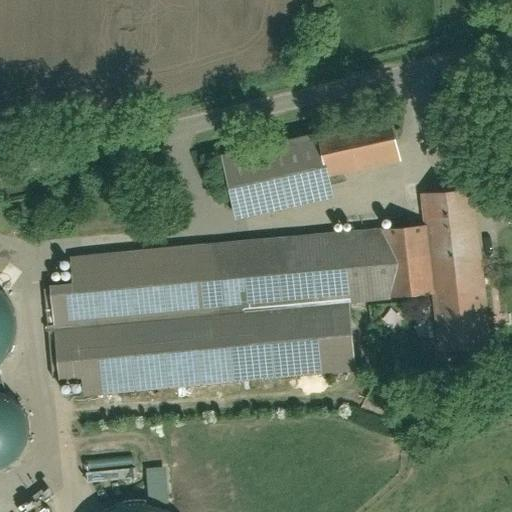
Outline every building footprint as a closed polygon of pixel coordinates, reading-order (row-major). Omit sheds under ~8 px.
[(391,110),(221,148),(237,220),(337,198),(332,178),(403,163),(391,110)] [(77,283),(53,285),(62,380),(87,378),(89,396),(358,370),(351,304),(434,296),(440,355),(490,350),(475,189),(422,194),(425,220),(74,255),(77,283)] [(17,324),(14,306),(6,290),(0,283),(0,359),(4,356),(13,342),(17,324)] [(30,431),(30,417),(26,403),(17,392),(5,384),(0,383),(0,462),(5,461),(17,454),(25,444),(30,431)] [(90,481),(136,478),(135,459),(88,462),(90,481)] [(186,511),(171,500),(150,494),(127,494),(107,502),(93,511),(186,511)]
